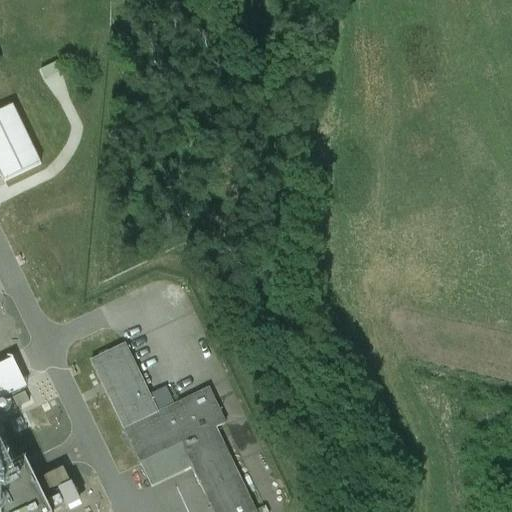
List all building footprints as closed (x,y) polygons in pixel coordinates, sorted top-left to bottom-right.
[(17,107),(0,114),(0,169),(5,182),(43,165),(17,107)] [(158,416),(125,348),(91,364),(124,432),(158,416)] [(18,361),(0,368),(0,403),(31,390),(18,361)] [(225,426),(209,391),(199,396),(216,431),(225,426)] [(254,511),(216,431),(199,396),(158,416),(124,432),(141,467),(145,465),(148,472),(176,459),(172,452),(181,447),(211,511),(266,511),(265,509),(258,511),(254,511)] [(67,437),(54,408),(19,424),(26,439),(33,436),(39,449),(67,437)] [(26,463),(0,475),(0,511),(60,511),(79,503),(73,490),(45,503),(26,463)]
